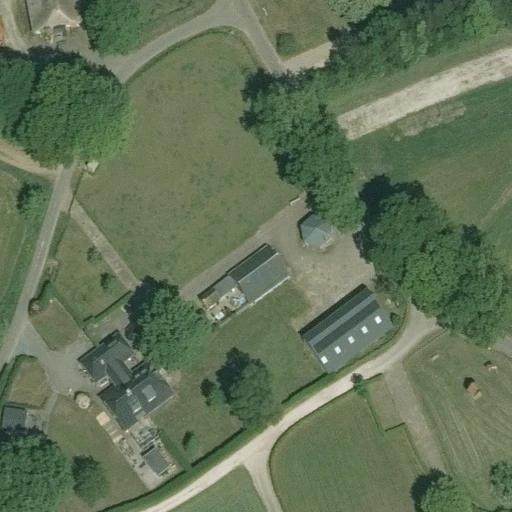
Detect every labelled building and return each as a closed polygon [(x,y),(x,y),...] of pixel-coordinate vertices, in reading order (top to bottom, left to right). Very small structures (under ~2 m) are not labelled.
[(26,0),(33,36),(83,26),(78,0),(26,0)] [(0,28),(0,100),(15,98),(0,28)] [(182,291),(287,220),(226,130),(154,178),(147,167),(113,190),(182,291)] [(88,171),(93,174),(98,165),(93,162),(88,171)] [(316,218),(302,230),(304,247),(321,253),(334,243),(334,226),(316,218)] [(267,250),(229,278),(250,307),(289,279),(267,250)] [(217,289),(200,302),(207,312),(225,299),(217,289)] [(365,295),(304,342),(328,375),(391,330),(365,295)] [(122,366),(133,358),(119,338),(100,353),(149,416),(173,398),(149,366),(129,381),(126,377),(127,373),(122,366)] [(100,353),(82,367),(96,386),(108,377),(113,384),(117,384),(120,388),(101,402),(125,434),(149,416),(100,353)] [(457,355),(418,378),(431,400),(470,377),(457,355)] [(292,361),(278,372),(288,385),(302,374),(292,361)] [(479,387),(470,395),(476,402),(485,393),(479,387)] [(309,511),(348,511),(430,478),(412,436),(384,448),(376,429),(401,419),(395,404),(361,418),(369,436),(291,468),(309,511)] [(474,451),(453,466),(467,485),(487,471),(474,451)] [(511,476),(498,464),(472,492),(493,511),(500,511),(511,499),(511,476)]
